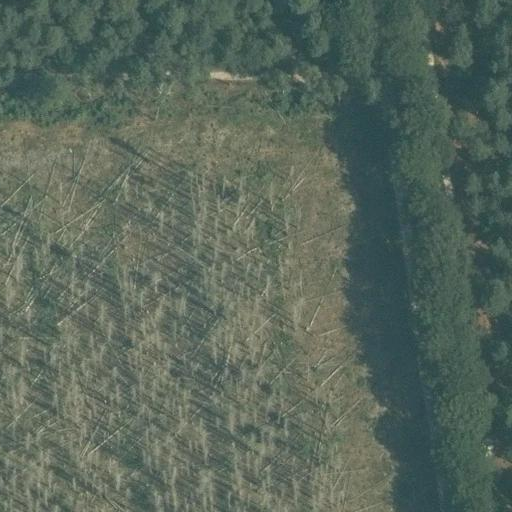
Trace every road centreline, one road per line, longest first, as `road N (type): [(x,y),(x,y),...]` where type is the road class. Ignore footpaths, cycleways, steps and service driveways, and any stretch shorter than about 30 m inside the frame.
road 1 (track): [(446,511),(382,74)]
road 2 (track): [(382,74),(0,76)]
